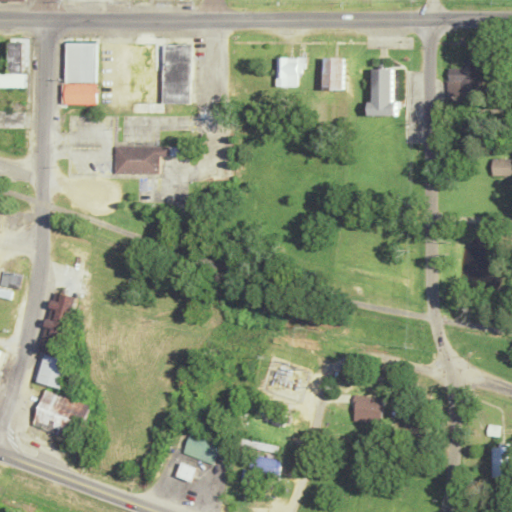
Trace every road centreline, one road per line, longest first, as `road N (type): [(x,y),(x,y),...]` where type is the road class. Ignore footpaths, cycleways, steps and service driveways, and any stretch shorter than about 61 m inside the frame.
road 1 (residential): [(445,511),(456,417),(431,267),(432,0)]
road 2 (tertiary): [(0,17),(511,18)]
road 3 (residential): [(2,416),(38,253),(47,0)]
road 4 (residential): [(511,389),(481,375),(388,358),(343,365),(326,390),(290,511)]
road 5 (primary): [(159,511),(0,452)]
road 6 (residential): [(212,133),(211,0)]
